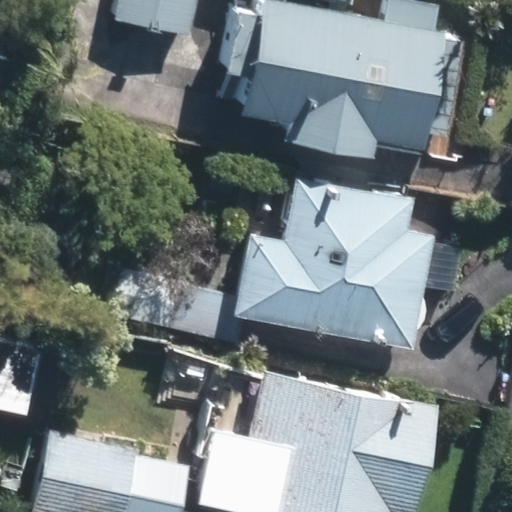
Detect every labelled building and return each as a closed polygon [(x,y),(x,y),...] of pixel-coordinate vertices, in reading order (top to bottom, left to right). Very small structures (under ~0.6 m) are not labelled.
[(194,0),(116,0),(115,8),(190,23),(194,0)] [(235,0),(225,51),(246,55),(239,89),(288,99),(283,118),(372,137),(376,119),(421,129),(424,117),(447,122),(467,31),(444,26),(446,15),(435,12),(438,0),(383,0),(383,1),(378,0),(235,0)] [(297,158),(284,221),(253,215),(236,295),(413,333),(431,253),(428,253),(435,222),(405,215),(412,183),(297,158)] [(179,268),(119,254),(108,302),(168,316),(179,268)] [(251,416),(213,409),(199,484),(270,497),(347,511),(386,511),(391,490),(415,495),(436,385),(412,381),(412,378),(264,350),(251,416)] [(176,511),(192,447),(51,416),(31,502),(75,511),(176,511)]
